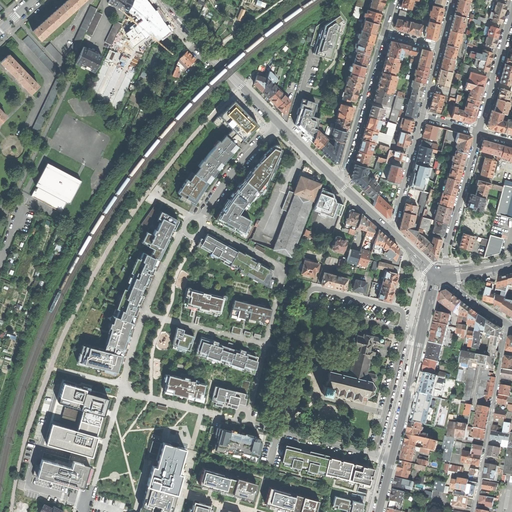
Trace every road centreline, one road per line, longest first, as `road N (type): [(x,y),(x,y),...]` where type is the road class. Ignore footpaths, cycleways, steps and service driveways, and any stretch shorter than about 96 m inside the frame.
road 1 (residential): [(405,330),(398,308),(316,288),(306,296),(310,307),(396,328)]
road 2 (residential): [(473,511),(507,326)]
road 3 (residential): [(213,413),(391,458)]
road 4 (secondary): [(278,123),(160,0)]
road 5 (residential): [(383,32),(338,182)]
road 6 (residential): [(437,276),(478,132)]
road 7 (tertiary): [(421,334),(391,458)]
road 8 (residential): [(278,123),(193,218)]
road 9 (residential): [(511,14),(478,132)]
road 10 (residential): [(391,232),(421,115)]
